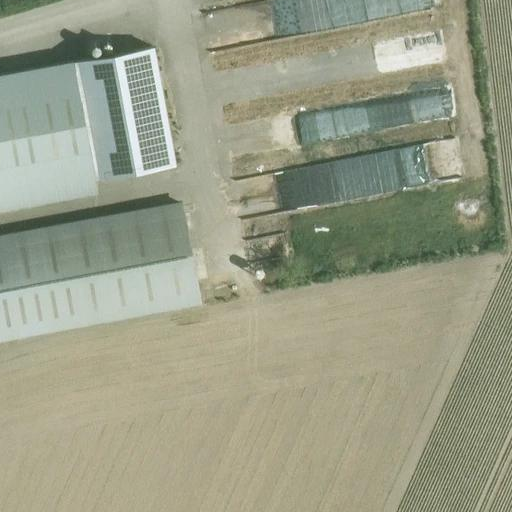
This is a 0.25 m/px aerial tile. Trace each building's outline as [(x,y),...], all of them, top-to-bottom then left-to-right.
[(321,28),(436,9),(435,0),(301,0),(306,25),(284,29),(280,6),(249,11),(252,33),(266,31),(267,38),(321,29),(321,28)] [(79,60),(0,73),(0,196),(177,165),(156,46),(79,60)] [(450,80),(409,96),(421,126),(461,110),(450,80)] [(456,139),(326,159),(327,167),(304,170),(309,204),(462,180),(456,139)] [(248,187),(249,211),(265,211),(264,187),(248,187)] [(184,203),(0,236),(0,336),(201,300),(184,203)]
